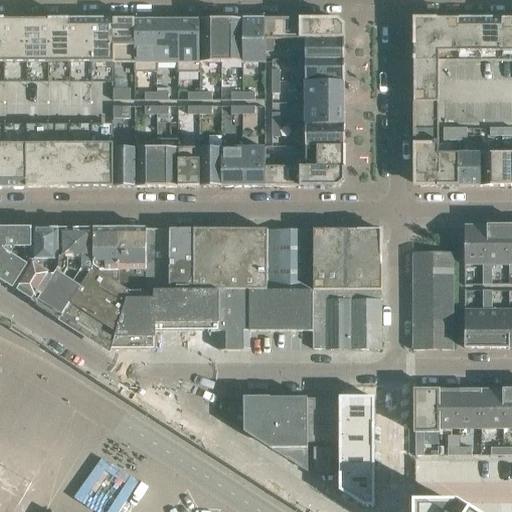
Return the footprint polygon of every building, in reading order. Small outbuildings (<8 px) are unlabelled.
[(73,20),(70,20),(70,40),(70,63),(91,63),(91,40),(91,20),(82,20),(82,18),(73,18),(73,20)] [(94,20),(91,20),(91,40),(91,63),(111,63),(111,40),(113,40),(113,20),(104,20),(104,18),(94,18),(94,20)] [(413,20),(413,27),(413,62),(438,62),(438,53),(437,52),(436,19),(413,20)] [(458,19),(436,19),(437,52),(438,53),(458,52),(458,19)] [(458,19),(458,52),(480,52),(480,19),(458,19)] [(501,19),(480,19),(480,52),(501,52),(501,19)] [(511,19),(501,19),(501,52),(511,52),(511,19)] [(26,20),(4,20),(4,40),(4,63),(26,63),(26,40),(26,20)] [(48,20),(26,20),(26,40),(26,63),(48,63),(48,40),(48,20)] [(70,20),(48,20),(48,40),(48,63),(70,63),(70,40),(70,20)] [(113,40),(111,40),(111,63),(112,63),(113,63),(133,63),(135,63),(134,20),(113,20),(113,40)] [(135,63),(133,63),(134,73),(157,73),(157,63),(156,63),(156,20),(134,20),(135,63)] [(178,20),(156,20),(156,63),(157,63),(177,63),(178,63),(178,20)] [(178,63),(177,63),(177,73),(200,73),(200,63),(199,63),(199,20),(178,20),(178,63)] [(221,20),(199,20),(199,63),(200,63),(221,63),(221,20)] [(242,20),(221,20),(221,63),(243,63),(242,20)] [(264,20),(242,20),(243,63),(265,63),(265,52),(265,40),(264,40),(264,20)] [(338,20),(264,20),(264,40),(265,40),(273,40),(305,40),(305,39),(344,39),(344,25),(338,20)] [(344,39),(305,39),(305,40),(305,60),(344,60),(344,39)] [(273,40),(265,40),(265,52),(273,52),(273,40)] [(344,60),(305,60),(305,82),(344,82),(344,60)] [(413,62),(414,101),(438,101),(438,84),(438,62),(413,62)] [(344,82),(305,82),(305,104),(344,103),(344,82)] [(130,89),(122,89),(122,95),(121,101),(130,101),(130,89)] [(414,101),(414,145),(438,145),(438,101),(414,101)] [(344,103),(305,104),(305,124),(305,125),(344,125),(344,103)] [(130,107),(121,107),(121,113),(121,119),(130,119),(130,107)] [(305,124),(299,124),(299,148),(305,148),(305,147),(344,147),(344,125),(305,125),(305,124)] [(502,128),(489,128),(490,136),(502,136),(502,128)] [(511,128),(502,128),(502,136),(511,136),(511,128)] [(157,139),(134,139),(134,149),(135,149),(135,188),(156,188),(156,149),(157,149),(157,139)] [(26,145),(4,145),(4,168),(4,188),(26,188),(26,168),(26,145)] [(48,145),(26,145),(26,168),(26,188),(48,188),(48,168),(48,145)] [(69,145),(48,145),(48,168),(48,188),(69,188),(69,168),(69,145)] [(91,145),(69,145),(69,168),(69,188),(91,188),(91,168),(91,145)] [(111,145),(91,145),(91,168),(91,188),(113,188),(113,168),(111,168),(111,145)] [(113,145),(111,145),(111,168),(113,168),(113,188),(135,188),(135,149),(134,149),(114,149),(114,145),(113,145)] [(438,145),(414,145),(414,181),(414,187),(437,187),(437,154),(438,154),(438,145)] [(344,147),(305,147),(305,148),(305,167),(305,168),(344,168),(344,147)] [(265,148),(243,149),(243,188),(264,188),(264,167),(265,167),(265,155),(265,148)] [(157,149),(156,149),(156,188),(178,188),(178,149),(157,149)] [(199,149),(178,149),(178,188),(199,188),(199,149)] [(221,149),(199,149),(199,188),(221,188),(221,149)] [(243,149),(221,149),(221,188),(243,188),(243,149)] [(458,154),(438,154),(437,154),(437,187),(458,187),(458,154)] [(480,154),(458,154),(458,187),(480,187),(480,154)] [(480,154),(480,187),(502,187),(501,154),(480,154)] [(511,154),(501,154),(502,187),(511,187),(511,154)] [(273,155),(265,155),(265,167),(273,167),(273,155)] [(265,167),(264,167),(264,188),(338,187),(344,182),(344,168),(305,168),(305,167),(273,167),(265,167)] [(487,227),(464,227),(464,266),(482,266),(487,266),(487,227)] [(508,227),(487,227),(487,266),(491,266),(508,266),(508,227)] [(30,260),(31,230),(0,229),(0,280),(12,288),(30,260)] [(56,230),(31,230),(30,260),(12,288),(36,303),(56,273),(56,230)] [(56,230),(56,273),(63,277),(68,270),(78,272),(82,275),(85,271),(89,274),(93,268),(93,230),(56,230)] [(117,271),(117,230),(93,230),(93,268),(116,284),(116,271),(117,271)] [(145,291),(145,230),(117,230),(117,271),(140,271),(140,279),(129,279),(129,291),(145,291)] [(169,230),(145,230),(145,291),(155,291),(169,291),(169,230)] [(193,290),(193,230),(169,230),(169,291),(187,290),(193,290)] [(217,230),(193,230),(193,290),(217,290),(217,230)] [(248,290),(267,290),(267,230),(217,230),(217,290),(220,290),(248,290)] [(291,290),(312,291),(313,230),(267,230),(267,290),(270,290),(291,290)] [(381,230),(313,230),(312,291),(350,291),(380,291),(380,289),(381,289),(381,230)] [(412,254),(412,258),(413,350),(454,350),(454,253),(412,254)] [(487,266),(482,266),(482,275),(491,275),(491,266),(487,266)] [(93,268),(89,274),(61,318),(111,351),(127,291),(116,284),(93,268)] [(36,303),(61,318),(89,274),(85,271),(82,275),(78,272),(68,270),(63,277),(56,273),(36,303)] [(491,275),(482,275),(482,285),(491,285),(491,275)] [(381,349),(381,289),(380,289),(380,291),(350,291),(350,350),(381,349)] [(187,332),(187,290),(169,291),(155,291),(155,333),(187,332)] [(220,290),(217,290),(193,290),(187,290),(187,332),(220,332),(220,290)] [(249,332),(248,290),(220,290),(220,332),(220,351),(249,350),(249,332)] [(270,290),(267,290),(248,290),(249,332),(270,332),(270,290)] [(270,332),(291,332),(291,290),(270,290),(270,332)] [(312,291),(291,290),(291,332),(312,332),(312,291)] [(155,291),(145,291),(129,291),(127,291),(111,351),(155,351),(155,333),(155,291)] [(350,350),(350,291),(312,291),(312,332),(312,350),(325,350),(350,350)] [(491,291),(482,291),(482,301),(491,301),(491,291)] [(491,301),(482,301),(482,310),(487,310),(491,310),(491,301)] [(482,310),(464,310),(464,349),(487,349),(487,310),(482,310)] [(491,310),(487,310),(487,349),(508,349),(508,310),(491,310)] [(422,392),(415,392),(415,399),(415,433),(423,433),(438,433),(438,430),(438,391),(422,392)] [(459,391),(438,391),(438,430),(459,429),(459,391)] [(481,391),(459,391),(459,429),(481,429),(481,391)] [(502,391),(481,391),(481,429),(502,429),(502,391)] [(511,391),(502,391),(502,429),(511,429),(511,391)] [(307,471),(307,442),(307,398),(244,399),(244,416),(244,420),(244,432),(261,432),(261,442),(270,442),(270,448),(287,448),(287,458),(307,471)] [(307,398),(307,442),(339,442),(338,398),(307,398)] [(370,399),(340,399),(340,420),(370,420),(370,399)] [(370,423),(340,423),(340,444),(370,444),(370,423)] [(423,433),(415,433),(415,437),(415,445),(423,445),(423,433)] [(423,445),(415,445),(415,456),(423,456),(423,445)] [(329,448),(314,448),(314,471),(328,471),(329,448)] [(370,448),(340,448),(340,473),(370,473),(370,448)] [(370,477),(340,476),(340,493),(370,511),(370,477)]
